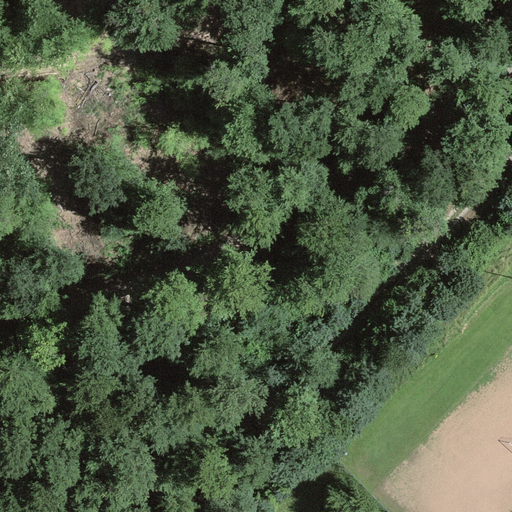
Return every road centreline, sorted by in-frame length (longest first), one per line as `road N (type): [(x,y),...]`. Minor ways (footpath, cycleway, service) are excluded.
road 1 (track): [(0,319),(165,274),(281,215),(511,73)]
road 2 (track): [(172,511),(511,145)]
